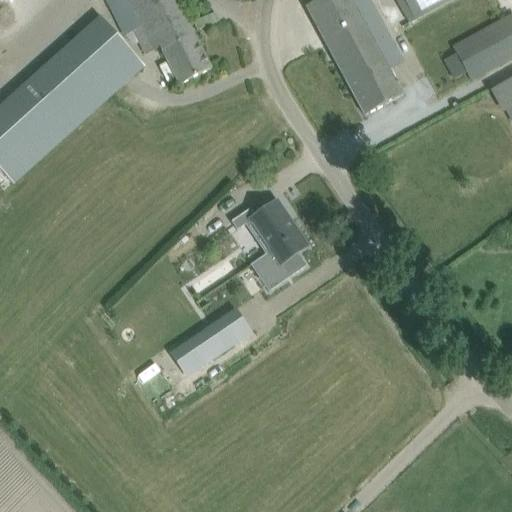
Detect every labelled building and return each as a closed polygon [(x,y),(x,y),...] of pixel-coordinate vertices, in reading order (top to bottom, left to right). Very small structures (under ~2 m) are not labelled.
[(0,0),(0,42),(4,46),(50,0),(0,0)] [(180,86),(193,79),(211,70),(175,0),(106,0),(125,36),(134,31),(146,55),(160,48),(180,86)] [(319,0),(307,7),(365,116),(403,96),(385,63),(376,45),(390,38),(369,0),(319,0)] [(404,0),(416,20),(453,0),(404,0)] [(453,48),(472,82),(511,59),(511,17),(511,16),(453,48)] [(101,18),(0,108),(0,167),(13,183),(144,66),(101,18)] [(511,76),(488,91),(502,114),(511,107),(511,76)] [(251,209),(231,223),(237,231),(245,226),(266,255),(250,266),(269,293),(307,267),(298,254),(306,249),(288,222),(276,204),(276,203),(256,217),(251,209)] [(148,356),(251,257),(220,225),(117,324),(148,356)] [(222,320),(172,354),(188,377),(238,343),(237,343),(222,321),(222,320)]
